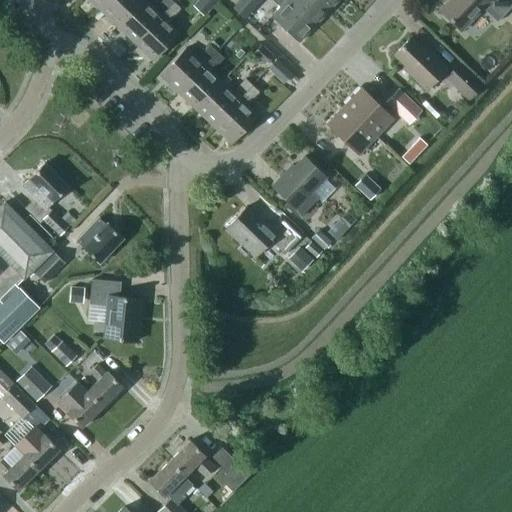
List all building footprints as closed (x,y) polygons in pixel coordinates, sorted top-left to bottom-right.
[(89,0),(99,9),(107,0),(89,0)] [(107,0),(99,9),(117,26),(141,0),(107,0)] [(161,0),(154,9),(144,0),(141,0),(117,26),(134,43),(173,2),(171,0),(161,0)] [(198,0),(193,6),(205,17),(220,0),(198,0)] [(313,26),(286,0),(271,0),(279,7),(271,16),(298,42),(313,26)] [(286,0),(313,26),(328,10),(317,0),(286,0)] [(317,0),(328,10),(337,0),(317,0)] [(446,0),(438,9),(461,31),(482,8),(497,22),(511,5),(511,3),(508,0),(446,0)] [(173,2),(134,43),(152,60),(179,32),(168,22),(180,8),(173,2)] [(202,42),(210,34),(200,25),(193,34),(202,42)] [(410,37),(393,55),(405,66),(403,68),(425,89),(446,68),(424,47),(422,48),(410,37)] [(263,65),(272,55),(261,44),(251,53),(263,65)] [(159,75),(177,92),(216,51),(209,45),(197,58),(186,47),(159,75)] [(223,58),(216,51),(177,92),(195,109),(221,81),(211,71),(223,58)] [(269,69),(283,83),(291,74),(277,61),(269,69)] [(485,86),(460,62),(444,78),(469,102),(485,86)] [(232,92),(221,81),(195,109),(213,126),(251,85),(245,78),(232,92)] [(251,85),(213,126),(230,143),(257,115),(246,105),(258,91),(251,85)] [(360,88),(343,106),(374,135),(391,117),(360,88)] [(385,103),(408,125),(422,110),(398,89),(385,103)] [(357,153),(374,135),(343,106),(327,123),(357,153)] [(418,153),(426,145),(419,138),(411,147),(418,153)] [(294,166),(292,164),(272,185),(295,207),(292,211),(299,218),(317,198),(311,192),(325,177),(303,156),(294,166)] [(22,185),(46,209),(68,186),(43,163),(22,185)] [(355,186),(369,200),(379,189),(365,175),(355,186)] [(0,254),(23,278),(31,270),(52,250),(46,244),(22,220),(4,202),(0,205),(0,254)] [(254,256),(269,240),(284,254),(300,237),(283,220),(273,230),(247,206),(225,229),(254,256)] [(42,219),(60,237),(76,221),(67,212),(61,218),(51,209),(42,219)] [(46,244),(52,238),(28,214),(22,220),(46,244)] [(105,224),(99,218),(76,241),(99,263),(122,238),(107,223),(105,224)] [(336,240),(347,228),(338,220),(327,232),(336,240)] [(323,250),(330,241),(318,230),(310,238),(323,250)] [(315,257),(321,251),(310,241),(304,247),(315,257)] [(301,271),(312,260),(298,247),(288,258),(301,271)] [(65,264),(52,250),(31,270),(45,284),(65,264)] [(104,338),(136,341),(140,299),(119,297),(120,282),(92,279),(89,303),(107,305),(104,338)] [(0,299),(0,316),(15,332),(39,309),(17,286),(8,294),(7,293),(0,299)] [(82,304),(83,288),(70,286),(68,302),(82,304)] [(65,366),(76,356),(61,341),(51,352),(65,366)] [(98,380),(86,392),(101,407),(121,386),(106,371),(105,372),(97,364),(89,371),(98,380)] [(51,387),(31,366),(16,381),(36,402),(51,387)] [(14,384),(0,369),(0,397),(0,398),(1,397),(21,418),(34,405),(14,384)] [(101,407),(86,392),(77,383),(59,402),(67,410),(66,412),(81,427),(101,407)] [(22,455),(28,461),(38,470),(58,449),(43,434),(42,435),(33,426),(13,446),(23,455),(22,455)] [(189,441),(169,461),(184,476),(194,466),(204,477),(214,467),(203,456),(204,456),(189,441)] [(249,475),(222,448),(213,456),(223,466),(216,472),(233,490),(249,475)] [(38,470),(28,461),(22,455),(11,466),(3,458),(0,460),(0,469),(4,474),(3,475),(18,490),(38,470)] [(165,495),(169,500),(175,506),(177,504),(185,496),(182,494),(192,484),(184,476),(169,461),(149,481),(164,496),(165,495)] [(185,511),(177,504),(175,506),(169,500),(156,511),(185,511)]
